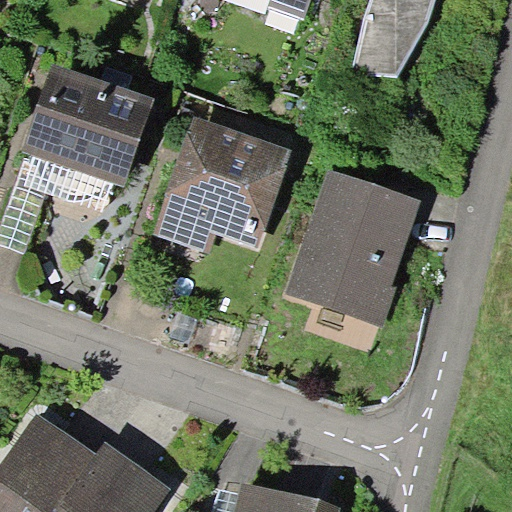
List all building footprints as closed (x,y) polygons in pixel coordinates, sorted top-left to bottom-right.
[(429,0),(378,0),(356,70),(403,84),(429,0)] [(144,114),(54,83),(29,155),(119,186),(144,114)] [(285,163),(197,133),(168,218),(256,248),(285,163)] [(413,214),(331,185),(293,293),(375,322),(413,214)] [(97,468),(36,427),(0,479),(0,511),(150,511),(161,497),(104,458),(97,468)] [(295,511),(247,501),(244,511),(295,511)]
